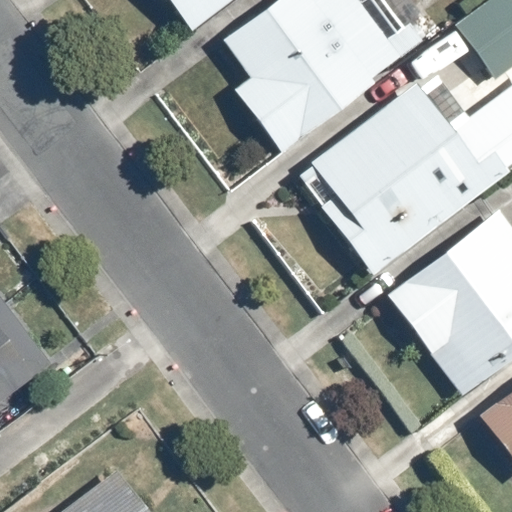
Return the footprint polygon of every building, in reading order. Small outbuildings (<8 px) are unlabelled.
[(160,0),(184,31),(224,0),(160,0)] [(274,0),(220,40),(247,77),(229,90),(274,152),(370,83),(367,78),(397,56),(356,0),(274,0)] [(511,66),(511,0),(483,0),(449,27),(492,82),(511,66)] [(410,85),(305,164),(329,196),(314,207),(364,274),(503,169),(501,167),(511,158),(511,80),(445,131),(410,85)] [(511,232),(495,210),(380,297),(455,396),(511,352),(511,232)] [(0,398),(50,366),(36,344),(0,289),(0,398)] [(511,384),(472,416),(511,468),(511,384)] [(148,511),(114,463),(44,511),(148,511)]
